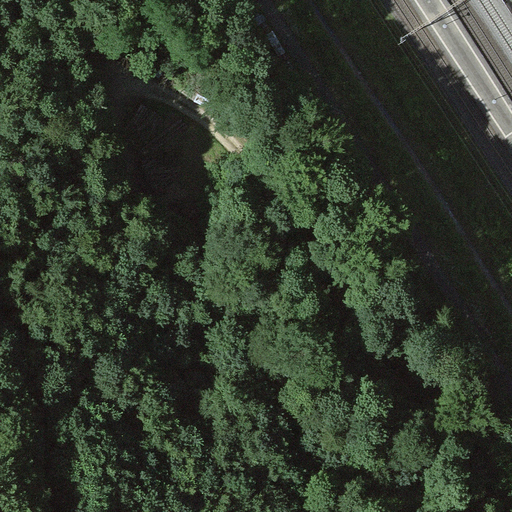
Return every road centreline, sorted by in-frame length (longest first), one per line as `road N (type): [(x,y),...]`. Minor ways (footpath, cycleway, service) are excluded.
road 1 (track): [(511,480),(326,293),(260,171),(225,129),(130,74),(65,0)]
road 2 (track): [(130,74),(121,106),(136,153),(234,316),(296,460),(307,511)]
road 3 (track): [(46,511),(43,471),(0,320)]
